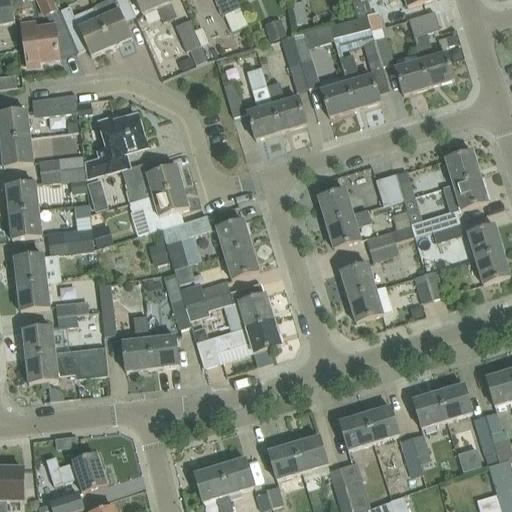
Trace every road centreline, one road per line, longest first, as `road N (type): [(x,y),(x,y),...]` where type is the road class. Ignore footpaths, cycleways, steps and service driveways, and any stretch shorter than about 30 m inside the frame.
road 1 (residential): [(269,176),(211,191),(190,119),(121,83),(34,94)]
road 2 (residential): [(269,176),(500,110)]
road 3 (residential): [(325,372),(269,176)]
road 4 (residential): [(325,372),(511,317)]
road 5 (residential): [(149,413),(250,397),(325,372)]
road 6 (residential): [(0,427),(149,413)]
